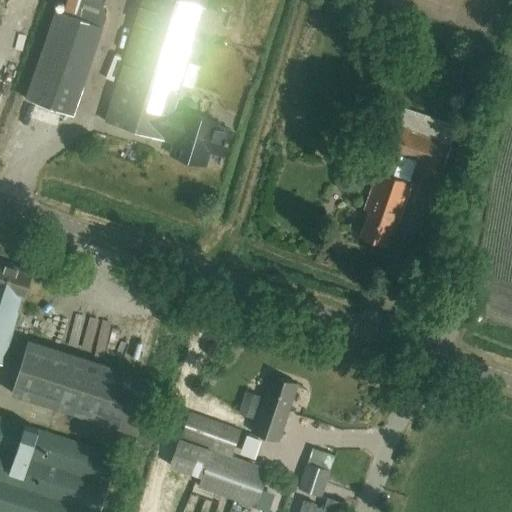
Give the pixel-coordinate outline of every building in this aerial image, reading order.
[(203,7),(180,0),(142,0),(105,122),(163,139),(164,137),(174,140),(170,154),(205,165),(209,151),(223,155),(230,130),(217,126),(218,121),(183,111),(182,115),(171,112),(203,7)] [(75,15),(50,9),(35,70),(48,73),(44,87),(77,95),(98,12),(77,6),(75,15)] [(414,93),(409,106),(428,113),(433,100),(414,93)] [(387,149),(419,160),(416,168),(439,175),(450,145),(395,126),(387,149)] [(386,244),(395,219),(398,221),(411,183),(378,171),(365,209),(368,210),(359,235),(386,244)] [(18,312),(16,311),(21,296),(24,296),(32,271),(0,260),(0,363),(2,364),(18,312)] [(444,279),(450,281),(452,271),(447,270),(444,279)] [(47,322),(71,330),(78,308),(55,300),(47,322)] [(12,393),(137,433),(154,379),(29,339),(12,393)] [(278,441),(298,383),(271,374),(250,431),(278,441)] [(201,477),(197,488),(232,499),(255,507),(269,468),(232,456),(241,429),(190,410),(175,451),(170,466),(201,477)] [(0,511),(98,511),(117,455),(0,416),(0,511)] [(297,487),(301,489),(322,495),(331,470),(306,461),(297,487)] [(299,511),(336,511),(340,501),(327,497),(324,508),(316,505),(317,503),(304,499),(299,511)]
